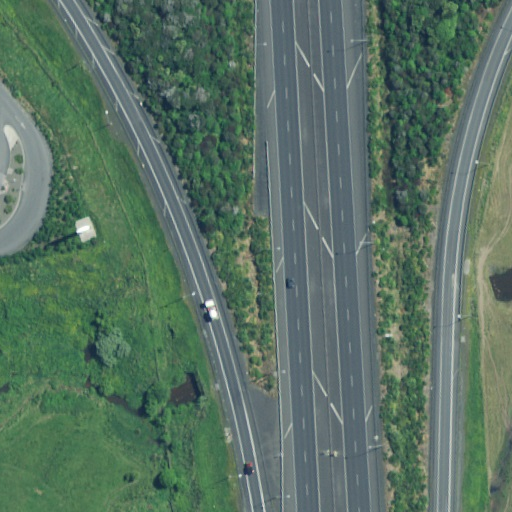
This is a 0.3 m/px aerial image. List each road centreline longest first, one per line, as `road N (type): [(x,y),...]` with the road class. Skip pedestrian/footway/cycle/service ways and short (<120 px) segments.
road 1 (motorway): [(257,511),(225,356),(190,247),(153,154),(66,0)]
road 2 (motorway): [(331,0),(359,511)]
road 3 (motorway): [(307,511),(282,0)]
road 4 (motorway): [(511,25),(486,83),(460,179),(450,249),(442,511)]
